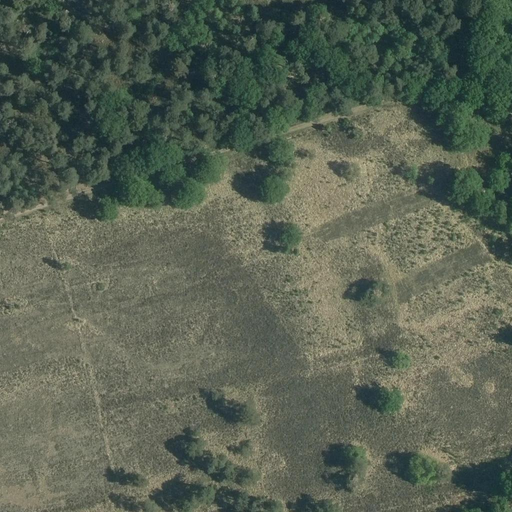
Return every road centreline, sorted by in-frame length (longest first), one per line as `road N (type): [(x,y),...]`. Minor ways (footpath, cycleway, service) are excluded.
road 1 (track): [(0,218),(511,64)]
road 2 (track): [(379,104),(478,119),(511,151)]
